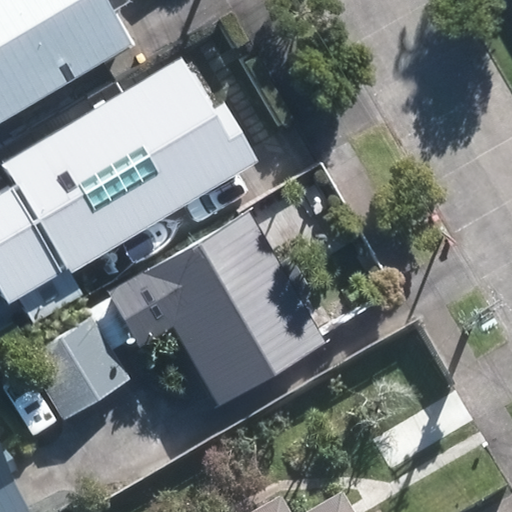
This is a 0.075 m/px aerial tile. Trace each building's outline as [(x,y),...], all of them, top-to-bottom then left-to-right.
[(121,0),(0,0),(0,120),(143,37),(121,0)] [(210,110),(179,59),(0,163),(0,164),(15,190),(0,198),(0,277),(16,305),(256,165),(220,104),(210,110)] [(249,209),(106,293),(138,346),(173,325),(220,404),(327,341),(249,209)] [(93,319),(28,358),(64,420),(130,382),(93,319)] [(0,511),(30,511),(0,460),(0,511)] [(447,511),(428,471),(355,505),(358,511),(447,511)] [(326,511),(314,490),(275,511),(326,511)]
